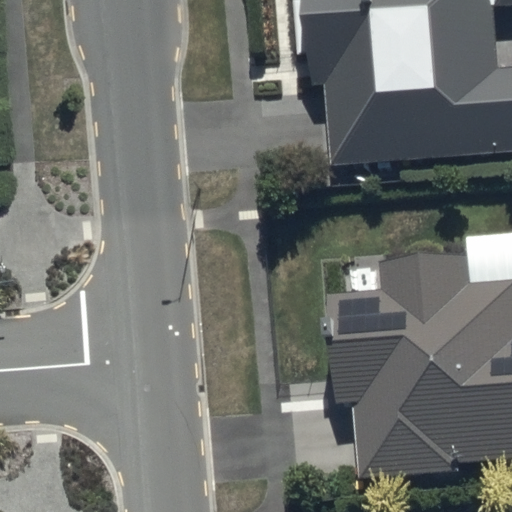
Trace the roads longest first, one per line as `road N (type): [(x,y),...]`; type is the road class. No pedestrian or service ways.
road 1 (tertiary): [(149,360),(122,0)]
road 2 (tertiary): [(162,511),(149,360)]
road 3 (residential): [(149,360),(0,371)]
